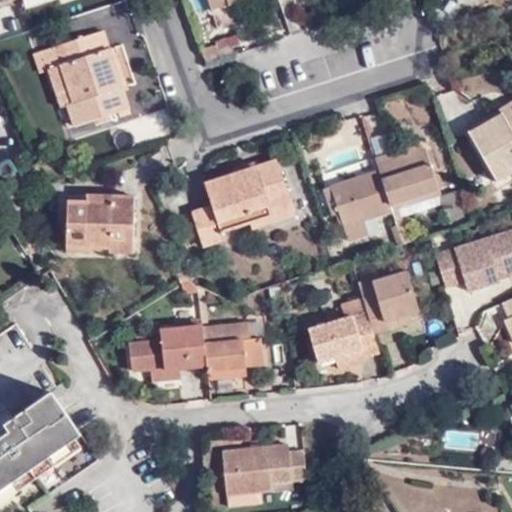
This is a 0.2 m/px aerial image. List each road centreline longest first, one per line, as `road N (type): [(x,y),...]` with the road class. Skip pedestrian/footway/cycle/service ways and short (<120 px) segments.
road 1 (residential): [(470,362),(347,413),(123,418),(39,303),(0,320)]
road 2 (residential): [(164,0),(207,131),(442,60)]
